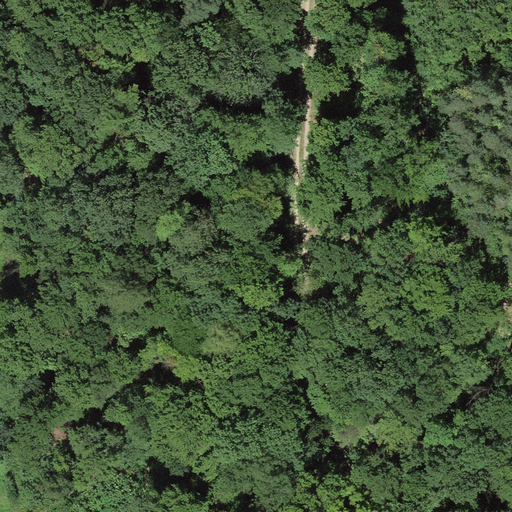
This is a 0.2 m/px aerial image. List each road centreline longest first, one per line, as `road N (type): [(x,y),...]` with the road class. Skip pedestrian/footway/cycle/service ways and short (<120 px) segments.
road 1 (track): [(302,0),(293,102),(308,334),(349,464),(383,511)]
road 2 (track): [(398,0),(447,196),(506,281)]
road 3 (track): [(6,511),(0,299)]
